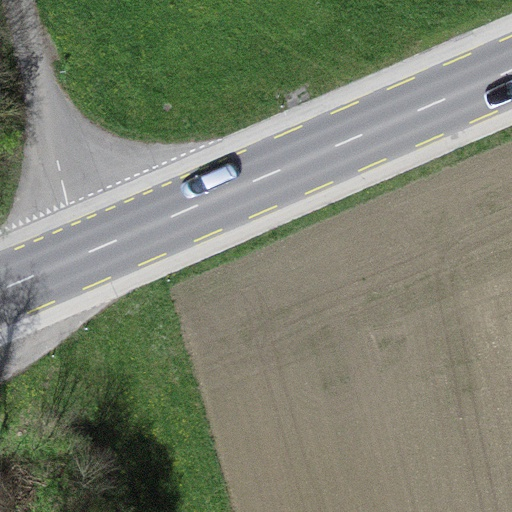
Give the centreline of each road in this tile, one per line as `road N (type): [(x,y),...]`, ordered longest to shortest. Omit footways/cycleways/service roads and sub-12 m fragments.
road 1 (primary): [(81,257),(511,72)]
road 2 (residential): [(17,0),(81,257)]
